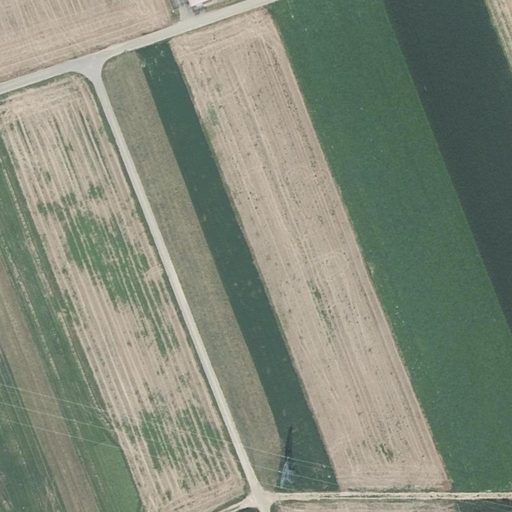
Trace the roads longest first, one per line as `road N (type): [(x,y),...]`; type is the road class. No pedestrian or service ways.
road 1 (track): [(264,511),(88,58)]
road 2 (track): [(511,495),(258,497),(226,511)]
road 3 (track): [(264,0),(0,88)]
